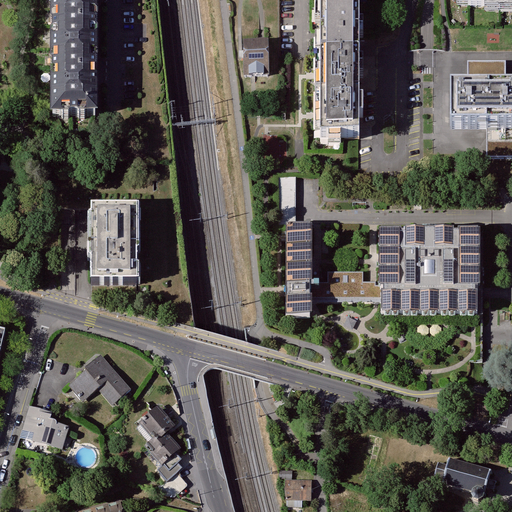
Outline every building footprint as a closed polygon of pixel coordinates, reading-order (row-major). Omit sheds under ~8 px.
[(96,0),(50,0),(51,33),(96,34),(96,0)] [(321,56),(359,56),(360,40),(363,40),(363,25),(360,25),(359,0),(315,0),(315,25),(321,25),(321,40),(315,40),(315,56),(321,56)] [(511,0),(457,0),(457,3),(457,7),(484,7),(483,13),(511,13),(511,0)] [(96,34),(51,33),(50,78),(96,78),(96,34)] [(269,77),(268,43),(261,43),(242,43),(243,56),(243,77),(253,77),(269,77)] [(320,97),(360,97),(360,81),(363,81),(363,64),(359,64),(359,56),(321,56),(321,59),(315,59),(315,94),(320,94),(320,97)] [(511,158),(511,92),(505,93),(505,64),(469,63),(469,93),(452,93),(452,132),(488,132),(488,154),(488,159),(511,158)] [(96,78),(50,78),(50,122),(96,122),(96,78)] [(360,97),(320,97),(320,99),(316,99),(316,133),(320,133),(320,140),(359,140),(359,123),(363,123),(363,104),(360,104),(360,97)] [(290,224),(296,224),(296,177),(279,177),(279,227),(290,227),(290,224)] [(137,297),(137,220),(90,220),(90,297),(137,297)] [(318,291),(318,286),(311,286),(311,229),(286,229),(286,319),(311,319),(310,301),(310,291),(318,291)] [(473,318),(478,318),(478,292),(481,292),(482,233),(379,232),(378,288),(378,290),(385,290),(385,295),(385,300),(382,300),(382,301),(382,317),(390,317),(401,318),(452,318),(456,318),(473,318)] [(378,290),(378,288),(375,288),(375,284),(363,284),(363,274),(327,274),(327,285),(319,284),(318,286),(318,291),(310,291),(310,301),(312,301),(377,301),(382,301),(382,300),(385,300),(385,295),(385,290),(378,290)] [(83,403),(98,390),(113,407),(131,391),(101,356),(69,384),(71,385),(69,387),(83,403)] [(493,403),(474,397),(469,413),(489,418),(493,403)] [(139,424),(153,440),(168,434),(176,426),(159,406),(139,424)] [(41,410),(29,407),(20,440),(63,451),(69,427),(53,423),(53,420),(49,419),(50,415),(40,413),(41,410)] [(182,450),(168,434),(153,440),(145,447),(162,467),(164,465),(176,455),(182,450)] [(187,486),(176,474),(182,469),(177,465),(181,461),(176,455),(164,465),(162,467),(158,471),(167,482),(155,493),(175,498),(187,486)] [(484,495),(490,473),(449,462),(448,467),(438,465),(435,477),(444,480),(443,486),(449,487),(466,492),(474,495),(472,499),(475,503),(480,504),(484,502),(485,498),(484,495)] [(313,501),(314,483),(288,483),(287,500),(313,501)] [(123,511),(121,502),(106,506),(107,511),(123,511)]
